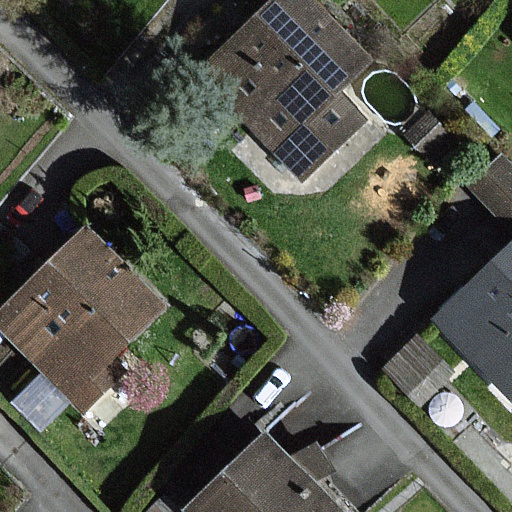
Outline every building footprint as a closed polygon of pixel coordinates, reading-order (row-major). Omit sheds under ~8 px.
[(337,89),(373,55),(320,0),(282,0),(209,71),(307,172),(364,117),(337,89)] [(456,136),(434,116),(415,136),(436,156),(456,136)] [(511,386),(511,169),(504,161),(481,183),(511,215),(511,252),(445,316),(511,386)] [(167,305),(98,229),(4,314),(87,405),(127,369),(113,354),(167,305)] [(351,511),(352,511),(280,433),(203,502),(212,511),(351,511)]
